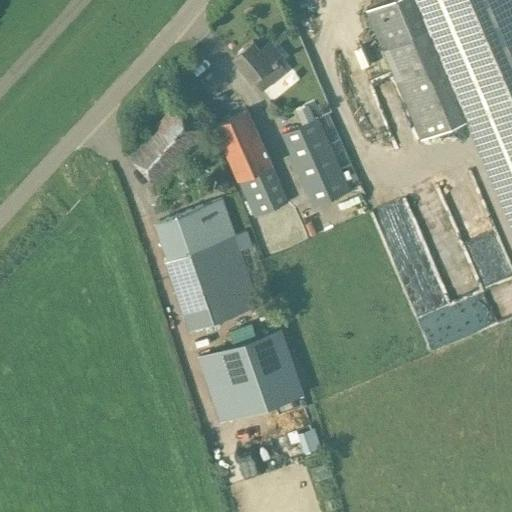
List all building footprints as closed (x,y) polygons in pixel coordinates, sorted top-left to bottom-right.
[(511,0),(387,0),(367,9),(423,138),(470,118),(511,216),(511,0)] [(282,55),(270,40),(259,49),(253,41),(234,56),(263,90),(287,70),(278,58),(282,55)] [(173,106),(128,155),(158,182),(203,133),(173,106)] [(290,201),(248,108),(213,123),(237,179),(238,179),(255,216),(269,209),(274,220),(293,212),(289,202),(290,201)] [(319,116),(281,133),(313,207),(351,190),(343,172),(319,116)] [(219,175),(215,185),(225,189),(228,179),(219,175)] [(492,323),(511,314),(511,272),(476,186),(443,200),(478,283),(466,287),(477,313),(486,309),(492,323)] [(164,257),(188,327),(259,302),(222,198),(156,221),(168,256),(164,257)] [(446,304),(428,310),(423,298),(413,302),(431,347),(462,335),(455,317),(452,318),(446,304)] [(304,391),(281,327),(198,357),(219,418),(224,417),(224,418),(304,391)] [(298,427),(303,455),(322,451),(317,424),(298,427)] [(260,447),(241,448),(242,460),(261,459),(260,447)]
